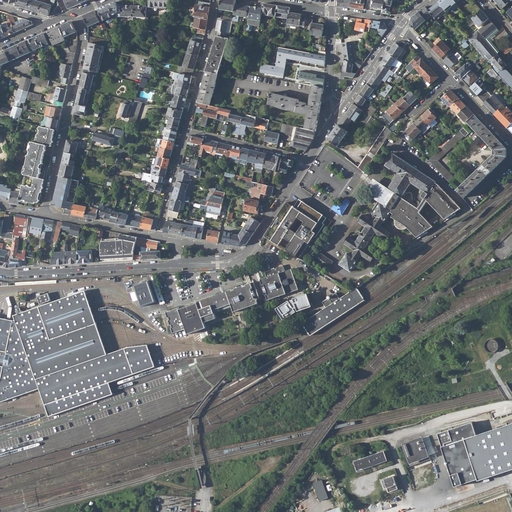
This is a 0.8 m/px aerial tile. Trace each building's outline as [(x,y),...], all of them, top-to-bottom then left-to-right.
[(18,0),(17,5),(27,9),(30,0),(18,0)] [(30,0),(27,9),(39,13),(43,0),(40,0),(40,2),(36,0),(30,0)] [(53,6),(54,7),(56,0),(52,0),(51,5),(45,3),(46,0),(43,0),(39,13),(50,16),(53,6)] [(62,11),(59,0),(56,0),(54,7),(51,16),(62,11)] [(81,3),(79,0),(66,0),(70,8),(81,3)] [(148,0),(148,7),(167,8),(169,4),(169,0),(148,0)] [(195,17),(207,19),(210,2),(197,0),(194,17),(195,17)] [(222,10),(234,12),(235,4),(236,0),(220,0),(219,12),(222,13),(222,10)] [(351,7),(363,9),(364,0),(361,0),(353,0),(353,2),(351,2),(351,7)] [(373,0),(372,7),(383,9),(385,0),(373,0)] [(391,7),(391,6),(392,0),(385,0),(383,9),(381,12),(388,14),(390,7),(391,7)] [(511,0),(494,0),(502,9),(511,0)] [(134,17),(146,17),(147,6),(136,6),(137,1),(134,1),(134,6),(134,17)] [(113,16),(118,14),(118,7),(117,4),(116,2),(109,5),(113,16)] [(134,17),(134,6),(122,5),(122,2),(117,4),(118,7),(118,14),(118,17),(134,17)] [(428,10),(434,18),(444,10),(437,2),(428,10)] [(263,9),(262,14),(274,16),(273,18),(275,18),(276,17),(278,6),(264,3),(263,9)] [(174,5),(169,4),(167,8),(166,12),(170,12),(174,13),(175,9),(173,8),(174,5)] [(234,12),(234,15),(234,14),(233,18),(233,21),(239,22),(240,16),(249,17),(251,6),(235,4),(234,12)] [(98,10),(103,21),(113,17),(113,16),(109,5),(98,10)] [(260,27),(262,14),(263,9),(255,6),(254,7),(251,6),(249,17),(246,30),(250,31),(252,30),(253,25),(260,27)] [(276,17),(288,19),(289,12),(290,8),(278,6),(276,17)] [(409,25),(419,35),(424,30),(420,25),(430,16),(435,22),(437,21),(434,18),(428,10),(425,6),(412,17),(409,25)] [(472,19),(479,27),(489,19),(482,10),(472,19)] [(84,16),(89,27),(101,21),(96,11),(84,16)] [(308,29),(312,30),(313,23),(314,17),(289,12),(288,19),(288,23),(300,26),(304,26),(305,23),(308,24),(308,25),(309,25),(308,29)] [(26,27),(24,22),(17,25),(16,22),(13,15),(8,14),(11,21),(16,32),(26,27)] [(193,27),(198,28),(206,29),(207,19),(195,17),(193,27)] [(24,22),(26,27),(33,24),(32,21),(23,18),(24,22)] [(229,38),(231,28),(227,27),(228,20),(223,20),(221,19),(217,19),(215,31),(218,32),(217,36),(229,38)] [(361,31),(367,32),(369,32),(369,28),(371,21),(364,20),(363,21),(365,21),(364,26),(362,26),(361,31)] [(490,20),(468,39),(470,41),(474,47),(485,60),(488,58),(487,56),(494,50),(484,39),(497,28),(490,20)] [(16,32),(11,21),(2,25),(7,36),(16,32)] [(60,26),(65,37),(69,35),(77,32),(72,21),(70,22),(60,26)] [(371,21),(369,28),(383,30),(384,23),(371,21)] [(324,25),(313,23),(312,30),(310,36),(315,37),(315,35),(323,36),(324,25)] [(54,45),(66,40),(66,39),(65,37),(60,26),(48,32),(54,45)] [(40,48),(44,46),(49,44),(50,47),(54,45),(48,32),(35,37),(40,48)] [(106,46),(113,48),(110,40),(89,36),(89,42),(91,43),(106,46)] [(206,72),(218,74),(220,65),(223,66),(225,62),(222,60),(229,38),(217,36),(206,72)] [(26,41),(31,52),(40,48),(35,37),(26,41)] [(187,52),(198,56),(202,43),(191,39),(187,52)] [(68,44),(69,48),(76,49),(78,41),(75,40),(73,45),(68,44)] [(432,49),(441,58),(450,50),(441,40),(432,49)] [(7,52),(11,61),(31,52),(26,41),(6,50),(6,51),(7,52)] [(388,53),(396,59),(404,49),(402,48),(406,43),(404,41),(397,41),(388,53)] [(353,65),(360,68),(363,64),(354,60),(352,42),(341,43),(343,60),(353,65)] [(96,71),(99,72),(106,46),(91,43),(85,68),(96,71)] [(365,48),(371,52),(374,48),(366,43),(365,48)] [(325,66),(325,56),(317,55),(279,47),(275,66),(261,64),(259,72),(283,77),(287,59),(325,66)] [(504,67),(506,65),(497,55),(496,55),(495,54),(496,53),(494,50),(487,56),(488,58),(485,60),(492,67),(497,73),(504,67)] [(0,68),(1,69),(3,65),(11,61),(7,52),(0,55),(0,68)] [(187,52),(183,67),(194,69),(198,56),(187,52)] [(381,64),(389,70),(393,63),(398,67),(399,65),(405,69),(407,66),(396,59),(388,53),(381,64)] [(450,68),(458,60),(452,53),(444,61),(450,68)] [(414,66),(423,75),(430,68),(418,55),(407,66),(409,68),(411,66),(412,67),(414,66)] [(450,68),(453,71),(459,66),(458,65),(462,62),(460,59),(458,60),(450,68)] [(343,60),(341,77),(345,77),(352,79),(356,74),(352,74),(353,65),(343,60)] [(463,77),(471,70),(473,68),(477,64),(478,64),(479,63),(476,60),(471,65),(468,62),(456,73),(461,79),(463,78),(463,77)] [(68,85),(69,79),(72,65),(68,64),(62,62),(61,66),(60,65),(59,70),(61,70),(60,74),(62,77),(61,83),(68,85)] [(374,74),(382,80),(389,70),(381,64),(374,74)] [(463,77),(463,78),(470,85),(470,84),(472,86),(479,79),(480,78),(475,73),(480,68),(477,64),(473,68),(471,70),(463,77)] [(181,73),(192,76),(194,69),(183,67),(179,66),(177,73),(181,73)] [(487,72),(494,79),(495,78),(498,75),(497,73),(492,67),(487,72)] [(511,86),(511,75),(504,67),(497,73),(498,75),(501,78),(510,88),(511,86)] [(426,83),(429,86),(439,77),(430,68),(423,75),(422,75),(428,82),(426,83)] [(312,86),(324,89),(325,76),(298,71),(297,79),(312,82),(312,86)] [(87,89),(90,90),(94,75),(84,72),(80,88),(87,89)] [(198,102),(209,106),(212,97),(216,82),(215,82),(218,74),(206,72),(198,102)] [(140,86),(145,87),(149,76),(151,76),(151,74),(145,73),(140,86)] [(178,80),(190,83),(192,77),(192,76),(181,73),(180,77),(175,76),(174,79),(176,80),(178,80)] [(374,89),(375,90),(382,80),(374,74),(367,84),(374,89)] [(13,110),(0,105),(0,114),(19,121),(20,119),(23,110),(24,106),(26,98),(28,91),(31,82),(32,80),(24,77),(13,110)] [(469,88),(476,95),(486,87),(479,79),(472,86),(469,88)] [(172,90),(168,90),(168,93),(172,94),(175,95),(175,94),(186,97),(190,83),(178,80),(176,80),(174,85),(173,84),(172,90)] [(366,99),(367,99),(374,89),(367,84),(360,94),(366,99)] [(476,95),(494,114),(503,105),(490,92),(489,93),(486,90),(490,86),(488,84),(486,87),(476,95)] [(307,115),(304,129),(315,131),(324,89),(312,86),(310,85),(307,85),(306,90),(312,91),(310,99),(310,102),(309,106),(306,105),(307,103),(298,101),(299,100),(270,93),(270,94),(269,94),(268,96),(270,96),(268,104),(275,106),(275,107),(307,115)] [(135,101),(139,102),(143,90),(145,91),(146,88),(145,87),(140,86),(135,101)] [(54,100),(64,103),(67,89),(58,87),(54,100)] [(90,90),(87,89),(80,88),(76,104),(83,105),(86,106),(88,99),(85,98),(86,93),(89,94),(90,90)] [(442,98),(449,106),(450,106),(458,98),(451,90),(442,98)] [(404,98),(410,105),(417,98),(411,91),(404,98)] [(175,94),(175,95),(174,99),(173,98),(171,107),(183,110),(186,97),(175,94)] [(361,106),(366,99),(360,94),(355,101),(361,106)] [(395,104),(403,112),(410,105),(404,98),(403,97),(395,104)] [(458,98),(450,106),(458,114),(466,106),(458,98)] [(126,119),(129,120),(130,117),(130,116),(134,106),(133,105),(134,103),(126,101),(125,104),(124,103),(120,116),(126,118),(126,119)] [(129,120),(136,121),(142,102),(139,102),(135,101),(134,103),(133,105),(134,106),(130,116),(130,117),(129,120)] [(200,125),(205,127),(208,116),(216,118),(219,108),(209,106),(198,102),(197,106),(213,110),(212,112),(203,109),(203,111),(196,108),(195,113),(202,115),(200,125)] [(74,113),(84,116),(86,106),(83,105),(76,104),(74,113)] [(352,120),(355,122),(363,110),(353,104),(345,115),(352,120)] [(387,112),(395,120),(403,112),(395,104),(387,112)] [(511,111),(505,104),(503,105),(494,114),(507,127),(511,122),(511,111)] [(47,105),(45,115),(47,116),(49,116),(60,119),(62,109),(47,105)] [(369,115),(371,117),(377,109),(371,105),(366,113),(369,115)] [(458,114),(465,122),(474,114),(466,106),(458,114)] [(167,115),(170,115),(181,118),(183,110),(171,107),(170,107),(167,115)] [(222,115),(230,116),(231,110),(219,108),(216,118),(221,120),(222,115)] [(427,123),(429,125),(434,120),(438,116),(430,108),(421,117),(427,123)] [(235,127),(241,128),(244,114),(231,110),(230,116),(229,121),(236,122),(235,127)] [(247,125),(255,127),(257,117),(244,114),(241,128),(240,131),(239,135),(244,136),(247,125)] [(170,115),(167,127),(177,131),(181,118),(170,115)] [(338,125),(344,130),(352,120),(345,115),(338,125)] [(371,117),(369,115),(361,126),(364,128),(371,117)] [(49,116),(47,128),(55,130),(57,130),(60,119),(49,116)] [(457,190),(464,198),(507,156),(507,149),(476,116),(468,123),(494,150),(494,155),(457,190)] [(254,127),(265,130),(266,124),(268,124),(269,120),(257,117),(255,127),(254,127)] [(356,138),(359,140),(374,119),(371,117),(364,128),(356,138)] [(414,124),(420,130),(427,123),(421,117),(414,124)] [(280,134),(290,136),(293,126),(282,123),(280,134)] [(400,137),(409,143),(421,131),(420,130),(414,124),(400,137)] [(166,131),(164,140),(174,142),(177,131),(167,127),(161,125),(160,128),(165,130),(164,131),(166,131)] [(328,140),(337,147),(347,132),(344,130),(338,125),(328,140)] [(21,193),(19,200),(20,200),(21,201),(23,200),(25,201),(25,202),(35,204),(35,202),(38,203),(38,202),(40,201),(39,199),(40,193),(42,192),(41,191),(44,179),(39,178),(40,174),(41,173),(41,172),(42,165),(44,164),(42,162),(46,146),(51,147),(52,143),(54,142),(53,141),(55,140),(55,137),(53,137),(55,130),(47,128),(40,126),(40,127),(38,128),(40,131),(39,134),(38,133),(37,137),(38,137),(38,140),(42,140),(41,144),(37,143),(36,147),(31,146),(31,148),(30,148),(29,151),(30,151),(29,155),(27,156),(28,158),(26,168),(27,168),(27,171),(31,172),(30,176),(35,177),(33,187),(22,185),(21,193)] [(298,127),(295,142),(309,145),(313,140),(315,131),(304,129),(298,127)] [(358,167),(364,172),(391,131),(385,127),(358,167)] [(429,161),(449,182),(454,178),(438,161),(465,136),(465,137),(469,133),(463,128),(429,161)] [(265,141),(277,144),(280,134),(267,131),(266,135),(265,141)] [(93,139),(112,146),(113,142),(120,145),(122,139),(123,136),(117,135),(116,135),(114,139),(95,133),(93,139)] [(192,143),(202,145),(204,139),(189,136),(187,144),(192,146),(192,143)] [(160,147),(172,150),(174,142),(164,140),(162,139),(160,144),(156,143),(155,146),(160,147)] [(199,157),(204,158),(206,151),(211,152),(211,151),(215,152),(218,142),(204,139),(202,145),(199,157)] [(65,152),(75,154),(78,143),(68,140),(65,152)] [(292,141),(291,141),(290,146),(306,150),(309,145),(295,142),(292,141)] [(225,156),(230,157),(233,146),(218,142),(215,152),(221,154),(226,155),(225,156)] [(230,157),(238,159),(239,158),(241,148),(233,146),(230,157)] [(160,157),(170,159),(172,150),(160,147),(158,157),(160,157)] [(117,157),(120,158),(122,151),(126,152),(127,150),(120,148),(117,157)] [(241,148),(239,158),(238,159),(238,163),(246,164),(247,161),(247,160),(250,150),(241,148)] [(247,161),(256,163),(256,162),(258,152),(250,150),(247,160),(247,161)] [(62,163),(68,165),(74,166),(76,158),(74,158),(75,154),(65,152),(62,163)] [(214,159),(221,160),(222,155),(221,155),(221,154),(215,152),(214,159)] [(266,154),(258,152),(256,162),(256,163),(255,166),(263,168),(263,167),(264,164),(266,154)] [(373,214),(376,216),(378,217),(374,222),(373,221),(363,214),(358,221),(366,226),(356,241),(348,236),(344,243),(355,250),(351,255),(347,252),(340,264),(352,272),(359,260),(362,255),(371,261),(375,254),(365,247),(375,232),(385,239),(390,232),(380,226),(384,221),(385,222),(391,212),(394,214),(392,217),(395,218),(395,223),(397,227),(399,228),(401,229),(407,228),(417,238),(434,227),(420,213),(421,211),(421,210),(421,209),(422,209),(421,206),(419,205),(416,204),(414,202),(414,200),(413,195),(413,193),(411,192),(410,192),(408,193),(406,192),(412,183),(425,192),(423,194),(427,197),(429,198),(427,201),(445,220),(462,209),(439,184),(438,184),(436,183),(437,182),(394,153),(386,165),(399,174),(389,188),(388,188),(379,201),(381,202),(373,214)] [(263,167),(271,169),(274,156),(266,154),(264,164),(263,167)] [(273,170),(280,172),(283,158),(274,156),(271,169),(274,169),(273,170)] [(156,166),(167,168),(170,159),(160,157),(158,157),(156,157),(154,165),(156,166)] [(280,172),(287,173),(288,166),(292,167),(293,161),(283,158),(280,172)] [(191,159),(190,163),(189,168),(196,169),(197,165),(198,161),(191,159)] [(71,179),(74,166),(68,165),(62,163),(59,176),(71,179)] [(163,177),(165,177),(167,168),(156,166),(154,165),(150,165),(148,173),(163,177)] [(189,168),(181,166),(179,172),(177,182),(183,183),(190,185),(191,180),(190,180),(191,175),(200,177),(202,171),(198,170),(196,169),(189,168)] [(155,181),(162,183),(163,177),(148,173),(147,176),(152,177),(151,178),(155,179),(155,181)] [(52,205),(66,209),(72,210),(73,204),(74,204),(80,181),(74,180),(71,179),(59,176),(52,205)] [(374,198),(381,202),(379,201),(388,188),(389,188),(377,180),(372,187),(373,188),(374,189),(375,192),(376,194),(374,198)] [(257,188),(255,187),(256,183),(254,183),(251,182),(247,181),(245,186),(253,188),(251,194),(253,194),(252,198),(263,201),(264,196),(262,196),(263,194),(264,195),(271,196),(273,187),(258,184),(257,188)] [(150,191),(161,194),(163,185),(153,182),(150,191)] [(175,188),(187,191),(187,190),(190,191),(191,187),(195,188),(195,186),(190,185),(183,183),(177,182),(175,188)] [(0,183),(0,192),(0,193),(0,195),(2,196),(7,200),(8,200),(10,189),(6,188),(6,185),(0,183)] [(10,202),(18,204),(19,200),(21,193),(12,191),(10,202)] [(220,216),(221,209),(225,193),(216,191),(212,196),(209,201),(205,206),(208,206),(206,214),(220,216)] [(182,201),(191,203),(192,201),(187,200),(186,200),(184,200),(185,196),(174,194),(172,199),(182,201)] [(328,219),(290,194),(263,238),(286,252),(301,262),(328,219)] [(429,198),(427,197),(421,206),(422,209),(421,209),(427,201),(429,198)] [(332,208),(342,215),(351,201),(347,198),(341,207),(336,203),(332,208)] [(182,201),(172,199),(168,213),(167,216),(174,218),(177,218),(182,201)] [(244,211),(258,214),(259,209),(258,209),(259,201),(247,199),(244,211)] [(97,213),(98,210),(92,209),(94,201),(90,200),(89,207),(88,212),(85,211),(84,217),(95,219),(97,215),(97,213)] [(65,213),(84,217),(85,211),(88,212),(89,207),(74,204),(73,204),(72,210),(66,209),(65,213)] [(97,215),(111,219),(113,213),(113,211),(99,207),(98,210),(97,213),(97,215)] [(140,228),(151,230),(152,223),(157,225),(159,218),(154,217),(155,215),(147,213),(148,210),(146,209),(143,218),(140,228)] [(110,222),(117,223),(119,214),(113,213),(111,219),(110,222)] [(117,223),(125,225),(128,215),(120,213),(119,214),(117,223)] [(0,237),(7,238),(13,239),(14,235),(14,233),(7,232),(7,230),(9,215),(5,214),(4,221),(0,219),(0,233),(1,233),(0,237)] [(19,236),(22,236),(22,233),(19,233),(19,229),(22,230),(22,225),(26,226),(28,225),(29,216),(16,214),(14,230),(14,233),(14,235),(19,236)] [(127,225),(140,228),(143,218),(139,217),(140,215),(135,214),(135,216),(131,214),(127,225)] [(177,235),(182,236),(185,224),(173,222),(174,218),(167,216),(163,232),(177,235)] [(38,248),(42,249),(43,238),(44,219),(33,217),(30,233),(39,235),(38,248)] [(236,222),(235,225),(243,228),(253,234),(262,221),(257,219),(256,219),(255,220),(251,217),(245,226),(237,221),(236,222)] [(44,219),(43,238),(51,240),(54,221),(44,219)] [(182,236),(190,237),(193,226),(194,221),(186,219),(185,224),(182,236)] [(201,239),(204,223),(194,221),(193,226),(190,237),(201,239)] [(53,243),(57,244),(61,229),(63,223),(58,222),(53,243)] [(63,222),(63,223),(61,229),(70,231),(72,224),(63,222)] [(69,233),(80,236),(80,234),(81,226),(72,224),(70,231),(69,233)] [(246,244),(253,234),(243,228),(235,225),(234,225),(233,225),(232,228),(238,229),(237,233),(240,234),(239,235),(232,233),(232,237),(229,236),(229,238),(223,237),(222,243),(239,247),(246,244)] [(207,240),(218,242),(220,232),(209,230),(207,240)] [(102,240),(101,262),(116,261),(134,260),(134,255),(134,251),(136,245),(138,237),(121,234),(121,238),(102,239),(102,240)] [(138,237),(136,245),(141,246),(145,247),(157,249),(159,241),(138,237)] [(65,252),(66,264),(78,263),(78,251),(67,252),(67,246),(65,246),(65,252)] [(78,251),(78,263),(93,262),(92,250),(78,251)] [(141,252),(141,260),(161,258),(161,251),(145,252),(142,252),(141,252)] [(312,259),(327,269),(332,261),(317,251),(312,259)] [(66,264),(65,252),(54,253),(51,265),(66,264)] [(19,267),(19,261),(19,259),(16,259),(11,258),(4,266),(8,267),(19,267)] [(267,277),(266,278),(260,279),(268,301),(291,293),(299,290),(296,282),(300,281),(298,276),(295,277),(292,269),(285,271),(283,265),(265,272),(267,277)] [(149,281),(135,285),(142,306),(156,301),(149,281)] [(166,312),(173,333),(186,329),(187,334),(206,328),(204,323),(216,318),(214,313),(232,307),(234,312),(258,304),(256,298),(255,299),(254,296),(255,296),(254,291),(252,291),(251,289),(253,288),(251,283),(196,302),(197,303),(191,305),(192,307),(186,309),(185,307),(179,309),(179,308),(168,311),(166,312)] [(357,288),(340,299),(336,293),(322,302),(326,308),(303,323),(305,326),(308,331),(310,333),(312,336),(365,300),(362,296),(359,291),(357,288)] [(13,320),(0,317),(0,395),(0,396),(0,402),(39,389),(41,394),(43,400),(47,413),(49,417),(113,394),(112,390),(110,386),(109,383),(156,367),(153,358),(152,355),(150,349),(149,345),(128,347),(108,354),(106,349),(104,342),(101,335),(99,328),(96,319),(94,312),(91,304),(89,297),(86,290),(13,315),(15,320),(13,320)] [(40,304),(51,300),(48,293),(37,297),(40,304)] [(289,303),(276,312),(285,324),(298,315),(313,310),(308,296),(289,303)] [(466,322),(474,318),(475,318),(472,313),(464,318),(466,322)] [(242,328),(248,327),(245,314),(239,316),(242,328)] [(474,318),(466,322),(468,327),(476,323),(474,318)] [(489,350),(492,351),(495,350),(497,349),(498,345),(497,341),(496,339),(492,338),(488,339),(487,341),(485,344),(486,346),(487,349),(489,350)] [(364,358),(359,363),(363,367),(367,361),(364,358)] [(461,368),(464,381),(474,379),(474,380),(480,379),(480,377),(484,376),(483,370),(481,371),(480,366),(467,369),(467,367),(461,368)] [(470,420),(434,432),(452,486),(511,466),(511,421),(474,433),(470,420)] [(429,435),(400,446),(408,467),(431,459),(429,455),(435,453),(429,435)] [(354,461),(357,471),(387,460),(384,451),(354,461)] [(388,487),(389,492),(399,488),(394,476),(382,480),(385,488),(388,487)] [(328,498),(321,479),(312,482),(319,501),(328,498)]
